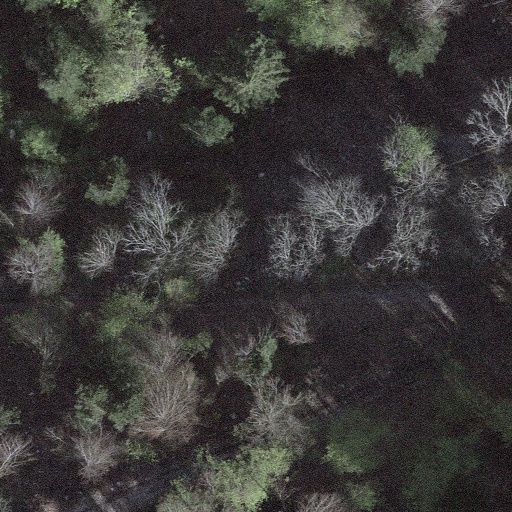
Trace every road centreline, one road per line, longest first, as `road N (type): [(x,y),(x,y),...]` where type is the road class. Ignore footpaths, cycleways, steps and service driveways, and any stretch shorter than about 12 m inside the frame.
road 1 (track): [(0,296),(511,280)]
road 2 (track): [(511,322),(100,511)]
